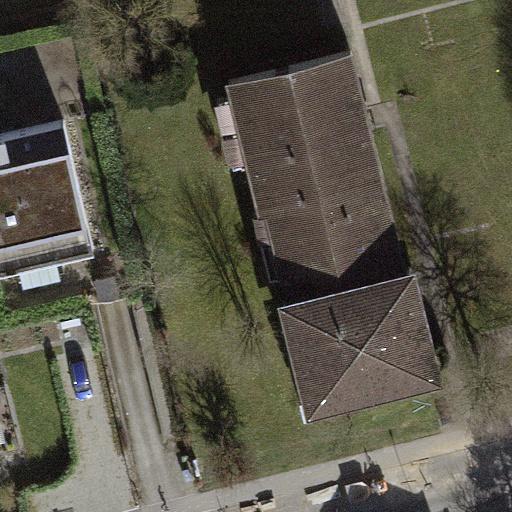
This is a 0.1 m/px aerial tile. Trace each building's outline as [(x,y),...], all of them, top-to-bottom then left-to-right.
[(352,47),(229,77),(261,208),(269,206),(291,298),(407,270),(352,47)] [(0,134),(0,267),(22,263),(18,248),(43,242),(53,249),(55,256),(94,247),(65,119),(0,134)] [(18,248),(22,263),(27,283),(60,275),(55,256),(53,249),(43,242),(18,248)] [(291,298),(284,300),(289,322),(294,321),(313,399),(435,370),(411,269),(407,270),(291,298)] [(5,386),(0,386),(0,453),(20,449),(5,386)]
